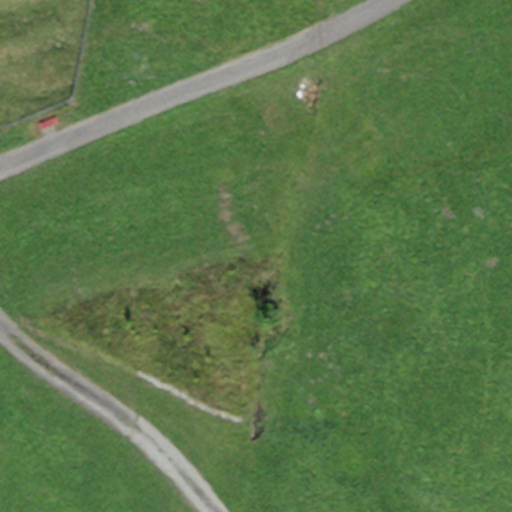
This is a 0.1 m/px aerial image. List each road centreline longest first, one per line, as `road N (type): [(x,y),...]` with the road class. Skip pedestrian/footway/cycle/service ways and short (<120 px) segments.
road 1 (track): [(381,0),(327,31),(0,163)]
road 2 (track): [(217,511),(153,437),(0,318)]
